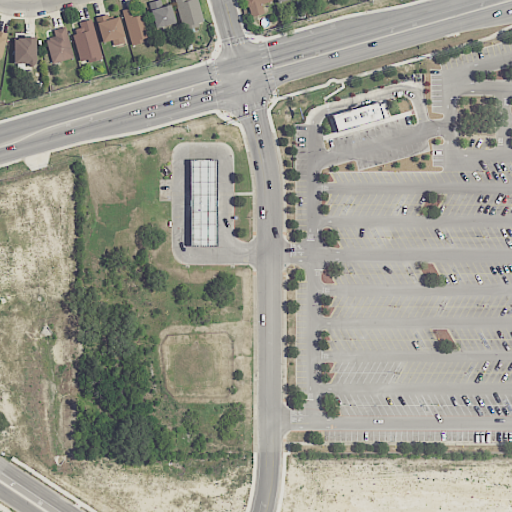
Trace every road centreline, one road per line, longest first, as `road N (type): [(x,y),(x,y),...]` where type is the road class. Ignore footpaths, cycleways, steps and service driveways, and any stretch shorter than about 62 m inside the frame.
road 1 (secondary): [(0,153),(511,6)]
road 2 (residential): [(239,63),(270,195),(269,490),(262,511)]
road 3 (secondary): [(239,63),(0,131)]
